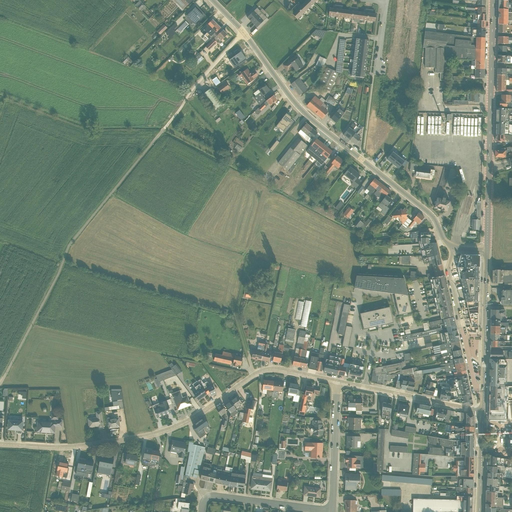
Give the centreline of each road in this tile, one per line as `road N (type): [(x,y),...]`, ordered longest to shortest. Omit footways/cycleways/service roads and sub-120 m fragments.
road 1 (residential): [(0,443),(76,446),(166,430),(264,370),(337,382)]
road 2 (residential): [(452,247),(424,209),(293,102),(242,33)]
road 3 (primary): [(488,167),(492,0)]
road 4 (residential): [(482,412),(337,382)]
road 5 (residential): [(330,509),(212,495),(201,511)]
road 6 (residential): [(330,509),(337,382)]
